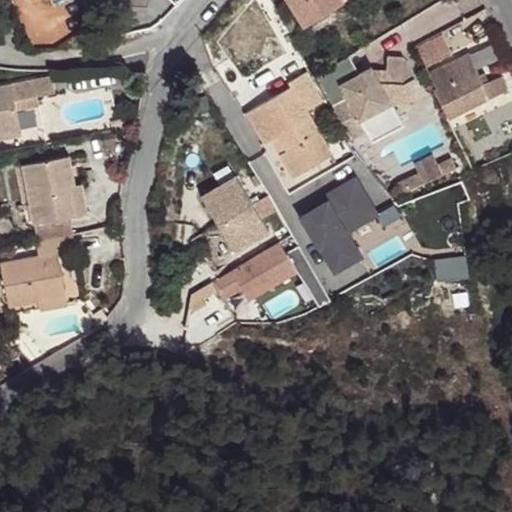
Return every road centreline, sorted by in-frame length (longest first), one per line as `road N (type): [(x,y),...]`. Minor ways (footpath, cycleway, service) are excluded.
road 1 (residential): [(169,47),(143,159),(141,322),(117,351),(0,412)]
road 2 (residential): [(169,47),(17,56)]
